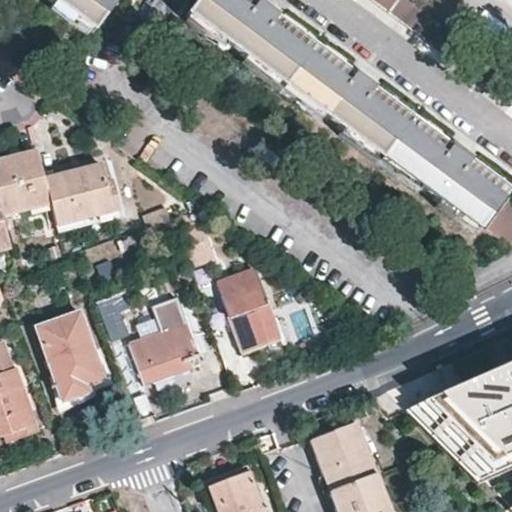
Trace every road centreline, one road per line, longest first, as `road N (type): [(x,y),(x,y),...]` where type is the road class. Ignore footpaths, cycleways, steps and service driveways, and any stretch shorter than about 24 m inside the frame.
road 1 (residential): [(147,457),(367,376),(511,308)]
road 2 (residential): [(511,141),(321,0)]
road 3 (residential): [(0,511),(147,457)]
